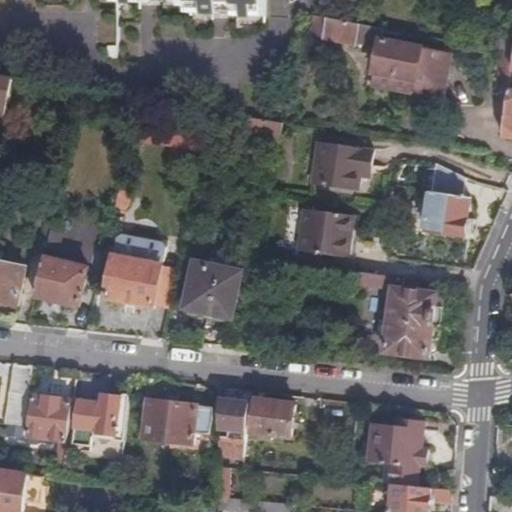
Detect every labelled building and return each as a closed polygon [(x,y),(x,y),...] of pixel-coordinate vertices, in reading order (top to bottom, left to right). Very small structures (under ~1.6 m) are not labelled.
[(192,0),(193,7),(221,7),(221,10),(266,10),(265,0),(192,0)] [(328,17),(314,15),(311,35),(356,44),(357,39),(370,41),(373,26),(328,17)] [(373,26),(370,41),(381,43),(382,39),(384,28),(373,26)] [(481,47),(505,52),(511,52),(511,42),(483,37),(481,47)] [(382,39),(381,43),(376,72),(419,80),(426,47),(382,39)] [(499,88),(510,90),(511,80),(511,52),(505,52),(499,88)] [(1,77),(15,79),(20,56),(6,53),(1,77)] [(0,113),(7,115),(15,79),(1,77),(0,76),(0,113)] [(86,90),(70,87),(65,112),(80,116),(86,90)] [(267,118),(247,115),(246,129),(282,136),(285,121),(267,118)] [(362,166),(373,167),(376,147),(321,140),(315,182),(359,188),(361,175),(362,166)] [(463,196),(466,177),(441,164),(438,164),(428,229),(465,235),(471,198),(463,196)] [(371,176),(373,167),(362,166),(361,175),(371,176)] [(121,188),(118,199),(128,201),(131,190),(121,188)] [(355,214),(308,207),(301,250),(349,256),(355,214)] [(53,226),(49,243),(60,246),(64,229),(53,226)] [(165,265),(115,254),(108,296),(157,305),(165,265)] [(46,256),(37,295),(81,305),(89,267),(77,263),(77,258),(69,256),(68,261),(46,256)] [(0,301),(19,305),(28,267),(0,260),(0,301)] [(244,272),(197,262),(188,307),(235,317),(244,272)] [(395,287),(396,275),(353,268),(350,290),(366,293),(367,285),(395,288),(395,287)] [(254,275),(246,311),(263,315),(271,279),(254,275)] [(439,293),(395,287),(395,288),(386,350),(430,356),(433,338),(446,340),(448,327),(452,327),(452,322),(455,322),(456,313),(454,313),(454,308),(437,305),(439,293)] [(246,311),(239,348),(255,350),(263,315),(246,311)] [(16,365),(7,424),(26,426),(34,368),(16,365)] [(234,405),(221,403),(221,418),(233,419),(231,439),(227,438),(226,432),(222,431),(222,457),(246,460),(250,421),(253,393),(240,392),(239,399),(234,399),(234,405)] [(67,462),(75,402),(36,396),(30,437),(62,442),(59,461),(67,462)] [(128,438),(132,404),(125,404),(125,399),(106,396),(105,405),(83,403),(78,446),(99,450),(102,435),(128,438)] [(196,432),(212,433),(214,409),(151,401),(146,440),(195,445),(196,432)] [(275,437),(293,439),(298,407),(258,402),(254,434),(265,436),(265,440),(274,442),(275,437)] [(424,451),(427,423),(400,420),(399,428),(375,426),(370,464),(422,469),(422,468),(428,468),(428,470),(430,470),(432,451),(430,451),(430,452),(424,451)] [(67,464),(65,476),(84,479),(85,467),(67,464)] [(222,469),(221,499),(228,500),(229,470),(222,469)] [(0,511),(25,511),(27,502),(34,502),(35,490),(40,491),(42,478),(0,471),(0,511)] [(453,506),(454,493),(396,487),(393,511),(432,511),(433,498),(438,498),(438,504),(453,506)] [(228,500),(221,499),(219,510),(237,511),(291,511),(292,506),(228,500)] [(511,511),(511,501),(494,499),(493,511),(511,511)]
